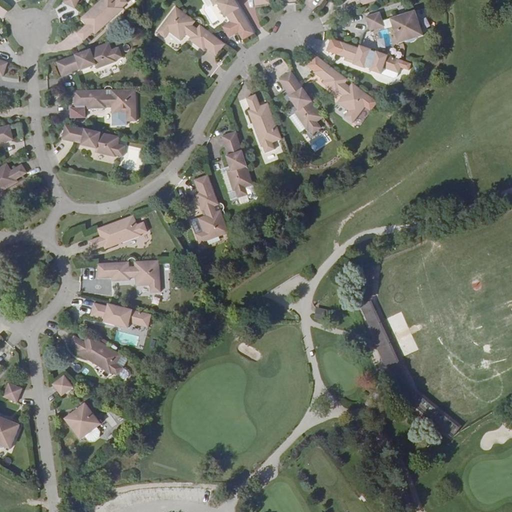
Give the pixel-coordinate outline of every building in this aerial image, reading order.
[(100,0),(81,18),(86,24),(77,33),(84,41),(93,32),(94,33),(104,25),(101,22),(104,19),(108,23),(124,9),(123,7),(128,2),(125,0),(100,0)] [(210,0),(214,6),(219,3),(222,6),(219,8),(225,17),(227,16),(230,23),(222,28),(229,38),(238,33),(243,41),(254,33),(250,26),(234,0),(210,0)] [(194,20),(176,7),(157,32),(165,38),(170,33),(181,41),(186,34),(191,38),(189,39),(204,51),(206,49),(216,56),(225,45),(201,26),(200,26),(197,29),(193,26),(196,22),(194,20)] [(422,37),(415,12),(390,20),(398,44),(422,37)] [(384,27),(379,13),(365,18),(370,32),(384,27)] [(414,65),(406,62),(383,54),(373,51),(341,39),(337,52),(336,55),(340,56),(354,61),(353,64),(353,65),(365,69),(367,65),(372,67),(370,71),(383,75),(396,80),(400,78),(401,75),(402,75),(404,69),(412,72),(414,65)] [(110,50),(108,42),(62,59),(56,62),(61,76),(79,69),(80,71),(90,67),(89,64),(93,63),(96,69),(115,62),(114,60),(121,57),(117,47),(110,50)] [(377,103),(371,98),(353,85),(352,84),(349,87),(345,84),(347,80),(346,79),(322,61),(315,55),(306,66),(314,72),(313,73),(324,81),(322,84),(337,95),(338,93),(343,96),(337,103),(348,111),(344,117),(352,124),(364,108),(370,112),(377,103)] [(2,61),(0,60),(0,75),(3,77),(8,63),(2,61)] [(316,122),(323,118),(290,72),(279,81),(290,97),(289,98),(295,107),(297,106),(299,109),(294,113),(306,130),(308,128),(312,134),(321,129),(316,122)] [(136,121),(135,89),(113,90),(111,90),(111,95),(106,95),(106,90),(104,90),(74,91),(74,106),(88,105),(88,109),(105,109),(105,106),(111,106),(112,114),(125,114),(126,121),(136,121)] [(311,94),(308,97),(314,105),(317,102),(311,94)] [(272,143),(281,140),(267,104),(260,107),(255,95),(246,99),(250,110),(249,111),(253,123),(257,122),(258,125),(253,127),(261,148),(262,147),(265,154),(274,150),(272,143)] [(119,137),(64,124),(61,139),(80,143),(80,145),(91,148),(92,145),(96,146),(94,152),(115,157),(115,155),(122,157),(125,146),(117,145),(119,137)] [(9,125),(0,127),(0,142),(13,139),(9,125)] [(245,188),(253,185),(235,132),(222,137),(228,155),(226,156),(229,167),(231,166),(232,169),(227,172),(233,192),(235,191),(237,198),(247,194),(245,188)] [(275,152),(274,150),(265,154),(265,156),(268,158),(271,159),(273,158),(275,155),(275,152)] [(6,163),(0,166),(0,191),(3,190),(0,185),(4,184),(5,187),(16,181),(15,179),(26,173),(21,164),(10,170),(6,163)] [(199,244),(229,233),(221,211),(220,210),(216,211),(214,206),(218,204),(218,203),(208,175),(194,180),(198,193),(195,194),(201,210),(203,210),(206,216),(198,219),(202,231),(195,234),(199,244)] [(137,224),(134,216),(97,229),(100,236),(89,240),(92,250),(103,246),(104,247),(116,243),(115,239),(118,238),(120,243),(141,235),(140,234),(147,231),(143,222),(137,224)] [(159,292),(158,261),(134,262),(134,266),(128,267),(128,262),(127,262),(97,263),(97,278),(110,278),(110,281),(129,280),(129,277),(135,277),(135,285),(149,285),(149,292),(159,292)] [(147,326),(150,314),(129,309),(120,307),(94,300),(91,312),(109,318),(108,323),(118,325),(118,324),(122,325),(122,327),(132,329),(134,322),(147,326)] [(116,364),(122,355),(90,335),(85,342),(74,335),(69,344),(79,351),(78,352),(89,359),(92,356),(95,358),(92,362),(111,374),(111,372),(118,376),(122,367),(116,364)] [(62,395),(73,387),(64,375),(53,383),(62,395)] [(17,401),(22,387),(9,382),(3,396),(17,401)] [(100,424),(85,403),(64,419),(80,439),(100,424)] [(20,424),(0,416),(0,443),(11,448),(20,424)]
